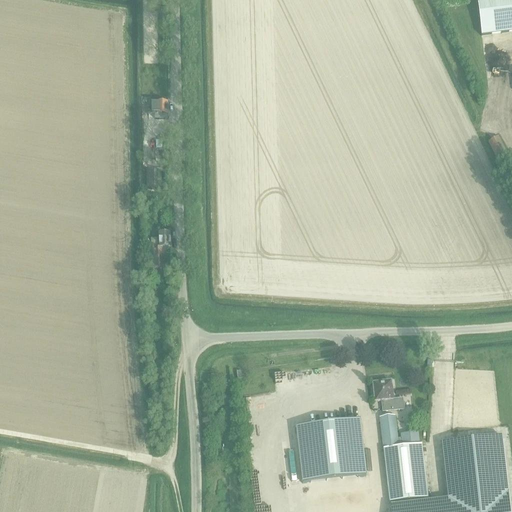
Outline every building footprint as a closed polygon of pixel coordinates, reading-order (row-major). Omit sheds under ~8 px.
[(511,32),(511,0),(475,0),(480,37),(511,32)] [(161,120),(168,120),(168,115),(168,103),(150,103),(150,113),(148,113),(148,115),(160,115),(161,120)] [(496,157),(505,152),(498,137),(488,142),(496,157)] [(161,171),(147,171),(146,190),(160,190),(161,171)] [(151,239),(151,245),(170,244),(170,233),(159,233),(159,238),(151,239)] [(148,269),(159,268),(158,255),(171,255),(170,244),(151,245),(151,249),(152,249),(152,250),(147,250),(148,269)] [(375,403),(382,402),(383,412),(404,410),(403,399),(393,401),(391,383),(380,384),(379,383),(376,383),(375,385),(373,385),(375,403)] [(395,417),(380,419),(381,431),(397,429),(395,417)] [(358,421),(294,429),(300,484),(365,477),(358,421)] [(397,434),(382,436),(383,451),(389,504),(427,500),(430,500),(424,446),(420,447),(418,435),(401,436),(402,449),(399,449),(397,434)] [(447,500),(389,506),(390,511),(509,511),(502,438),(441,444),(447,500)]
